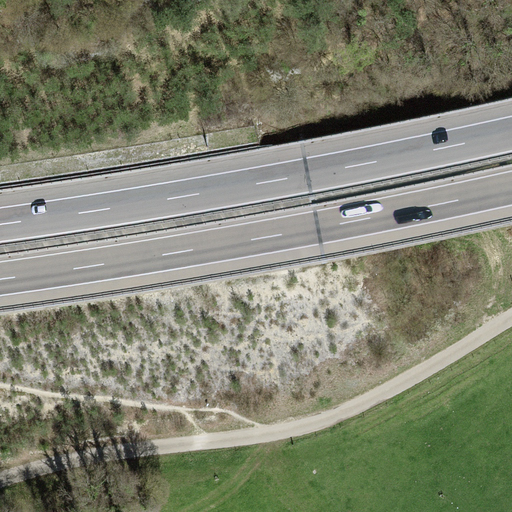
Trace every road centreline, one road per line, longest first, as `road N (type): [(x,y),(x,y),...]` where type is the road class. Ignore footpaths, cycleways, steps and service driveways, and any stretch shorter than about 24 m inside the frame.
road 1 (track): [(0,478),(336,416),(511,316)]
road 2 (motorway): [(511,132),(306,175),(0,223)]
road 3 (motorway): [(0,278),(511,187)]
